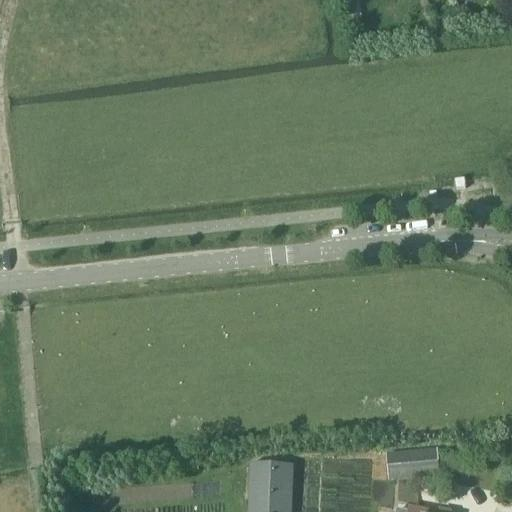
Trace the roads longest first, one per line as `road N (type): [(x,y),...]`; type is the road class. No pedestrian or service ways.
road 1 (unclassified): [(0,285),(448,241)]
road 2 (track): [(44,511),(19,283)]
